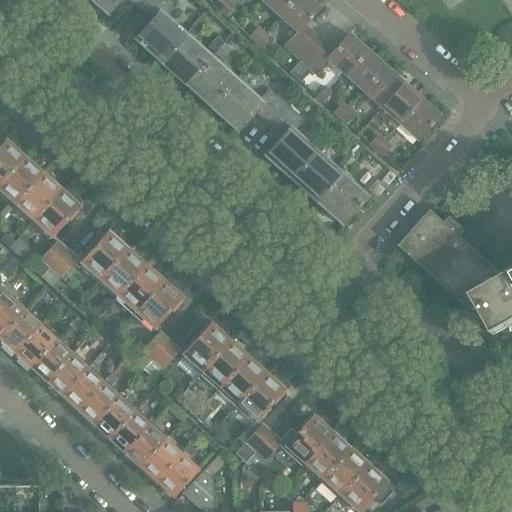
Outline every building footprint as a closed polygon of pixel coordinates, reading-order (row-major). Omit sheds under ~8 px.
[(91,0),(107,14),(105,16),(106,17),(120,0),(128,0),(139,9),(146,0),(91,0)] [(137,41),(161,63),(160,65),(185,38),(162,18),(166,13),(163,10),(172,1),(170,0),(146,0),(139,9),(153,22),(134,42),(135,43),(137,41)] [(218,0),(213,6),(220,12),(228,3),(225,0),(218,0)] [(262,0),(262,1),(280,17),(295,0),(262,0)] [(306,0),(295,0),(280,17),(297,33),(304,26),(319,9),(318,9),(317,10),(306,0)] [(228,3),(220,12),(226,18),(235,8),(228,3)] [(285,46),(296,56),(314,35),(304,26),(297,33),(296,34),(285,46)] [(249,38),(256,44),(264,35),(257,29),(249,38)] [(264,35),(256,44),(263,50),(271,41),(264,35)] [(314,35),(296,56),(301,61),(305,65),(324,44),(314,35)] [(327,60),(328,61),(346,76),(367,52),(366,53),(349,38),(350,37),(349,36),(334,53),(327,60)] [(186,85),(184,88),(185,88),(210,60),(185,38),(160,65),(161,65),(162,64),(186,85)] [(217,38),(208,48),(215,55),(224,44),(217,38)] [(224,44),(215,55),(222,61),(231,51),(224,44)] [(334,53),(324,44),(305,65),(312,71),(316,74),(327,62),(328,61),(327,60),(334,53)] [(367,54),(368,53),(367,52),(346,76),(364,92),(385,68),(384,69),(367,54)] [(187,86),(211,108),(210,110),(235,83),(210,60),(185,88),(185,89),(187,86)] [(301,61),(290,74),(300,83),(312,71),(305,65),(301,61)] [(386,69),(385,68),(364,92),(382,109),(403,85),(403,84),(402,85),(385,70),(386,69)] [(237,130),(235,132),(236,133),(254,113),(268,125),(287,104),(273,92),(265,101),(261,98),(257,103),(235,83),(210,110),(211,110),(212,109),(237,130)] [(404,85),(403,85),(382,109),(400,125),(421,101),(421,100),(420,101),(403,86),(404,85)] [(323,87),(315,97),(321,103),(330,94),(323,87)] [(421,101),(400,125),(417,140),(416,141),(417,142),(439,117),(438,116),(437,117),(420,102),(421,101)] [(267,158),(291,179),(290,181),(315,154),(292,134),(296,129),(293,126),(301,117),(287,104),(268,125),(283,138),(264,158),(265,159),(267,158)] [(333,113),(340,119),(348,110),(341,104),(333,113)] [(348,110),(340,119),(346,125),(355,116),(348,110)] [(369,145),(376,152),(384,142),(377,136),(369,145)] [(2,143),(0,145),(0,186),(24,160),(18,154),(20,152),(9,142),(7,145),(6,143),(4,145),(2,143)] [(384,142),(376,152),(382,157),(390,148),(384,142)] [(316,202),(315,203),(315,204),(340,176),(315,154),(290,181),(291,182),(292,180),(316,202)] [(347,154),(338,164),(345,171),(354,160),(347,154)] [(35,170),(37,168),(27,158),(25,161),(24,160),(0,186),(0,192),(15,206),(42,176),(35,170)] [(59,191),(61,189),(51,179),(48,182),(42,176),(15,206),(33,222),(60,192),(59,191)] [(342,224),(340,226),(341,227),(367,198),(366,197),(365,199),(340,176),(315,204),(316,204),(317,203),(342,224)] [(373,178),(364,188),(370,194),(379,184),(373,178)] [(77,210),(78,208),(77,207),(79,205),(68,195),(66,198),(60,192),(33,222),(51,238),(68,220),(70,222),(79,212),(77,210)] [(7,206),(0,213),(0,219),(1,221),(11,210),(7,206)] [(449,219),(450,219),(445,224),(432,212),(399,248),(468,309),(475,304),(494,337),(497,335),(496,335),(510,327),(510,332),(511,331),(511,264),(499,272),(460,237),(464,232),(465,233),(466,231),(450,218),(449,219)] [(95,245),(97,247),(86,260),(80,254),(76,259),(67,251),(50,270),(59,279),(72,264),(78,270),(82,265),(100,281),(126,251),(120,245),(122,243),(111,234),(109,236),(108,235),(107,236),(104,234),(95,245)] [(4,237),(0,241),(9,250),(15,243),(8,237),(4,237)] [(57,242),(40,261),(50,270),(67,251),(57,242)] [(144,267),(138,261),(140,259),(129,250),(127,252),(126,251),(100,281),(117,297),(144,267)] [(0,261),(0,264),(10,274),(18,265),(7,254),(0,261)] [(144,267),(117,297),(135,313),(162,283),(161,282),(163,280),(153,271),(151,273),(144,267)] [(162,283),(135,313),(154,330),(170,312),(172,314),(182,303),(179,301),(181,300),(179,298),(181,296),(171,287),(169,289),(162,283)] [(0,339),(26,311),(0,286),(0,339)] [(76,299),(70,305),(75,309),(80,303),(76,299)] [(94,307),(84,318),(92,326),(102,314),(94,307)] [(0,340),(5,345),(3,347),(12,355),(14,353),(15,354),(42,325),(26,311),(0,339),(0,340)] [(77,318),(69,326),(77,333),(84,325),(77,318)] [(20,359),(19,361),(28,369),(30,368),(31,369),(58,339),(42,325),(15,354),(20,359)] [(106,325),(100,332),(110,342),(116,335),(106,325)] [(187,352),(184,356),(202,373),(229,343),(222,337),(224,335),(214,325),(212,328),(210,326),(209,328),(207,326),(197,336),(200,338),(196,342),(194,340),(185,350),(187,352)] [(160,334),(142,353),(152,362),(169,342),(160,334)] [(31,369),(36,374),(34,375),(44,384),(45,382),(46,383),(73,353),(58,339),(31,369)] [(240,353),(242,351),(232,341),(230,344),(229,343),(202,373),(220,389),(247,359),(240,353)] [(169,342),(152,362),(162,370),(179,351),(169,342)] [(46,383),(52,388),(50,390),(59,398),(61,396),(62,397),(89,368),(73,353),(46,383)] [(101,354),(93,363),(97,367),(106,358),(101,354)] [(247,359),(220,389),(238,405),(264,375),(263,374),(265,372),(255,362),(253,365),(247,359)] [(67,402),(66,404),(75,412),(76,410),(78,412),(104,382),(89,368),(62,397),(67,402)] [(83,417),(81,418),(90,426),(92,425),(93,426),(120,396),(111,388),(117,381),(110,375),(104,382),(78,412),(83,417)] [(281,393),(283,391),(281,390),(283,388),(273,378),(271,381),(264,375),(238,405),(256,421),(259,418),(261,420),(270,410),(267,408),(272,403),(274,405),(284,395),(281,393)] [(93,426),(98,431),(97,432),(106,441),(108,439),(109,440),(136,410),(120,396),(93,426)] [(181,396),(176,402),(187,412),(192,405),(181,396)] [(186,417),(171,403),(166,409),(181,423),(186,417)] [(204,406),(193,418),(200,424),(211,412),(204,406)] [(114,445),(112,447),(122,455),(123,453),(124,454),(151,425),(136,410),(109,440),(114,445)] [(300,428),(302,430),(286,448),(304,464),(331,434),(324,429),(326,426),(316,417),(314,419),(312,418),(311,419),(309,417),(300,428)] [(130,459),(128,461),(137,469),(139,467),(140,469),(167,439),(151,425),(124,454),(130,459)] [(245,445),(235,455),(244,464),(245,464),(271,434),(262,425),(244,444),(245,445)] [(202,432),(197,437),(207,446),(212,441),(202,432)] [(331,434),(304,464),(322,480),(349,450),(342,445),(344,442),(334,433),(332,435),(331,434)] [(271,434),(245,464),(244,464),(254,472),(263,461),(264,462),(281,442),(271,434)] [(140,469),(145,473),(144,475),(153,484),(154,482),(155,483),(182,453),(167,439),(140,469)] [(161,488),(160,490),(169,498),(170,496),(172,498),(178,492),(199,469),(189,459),(195,453),(188,447),(182,453),(155,483),(161,488)] [(367,466),(366,466),(368,463),(357,454),(355,456),(349,450),(322,480),(340,496),(367,466)] [(367,466),(340,496),(357,511),(359,511),(372,498),(381,506),(392,493),(384,484),(385,483),(384,482),(386,479),(375,470),(373,472),(367,466)] [(240,472),(240,481),(259,482),(259,478),(247,467),(240,472)] [(200,511),(212,511),(212,480),(203,472),(182,495),(200,511)]
